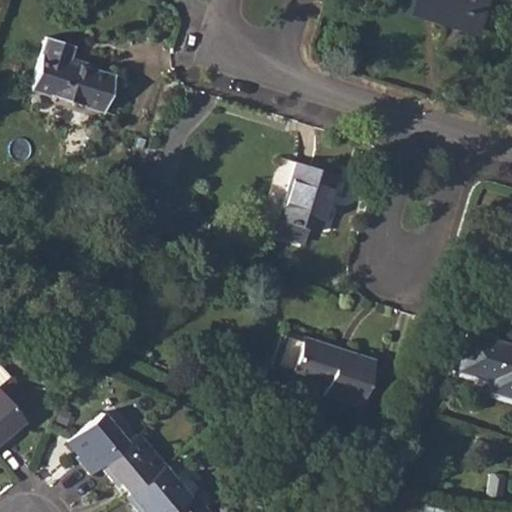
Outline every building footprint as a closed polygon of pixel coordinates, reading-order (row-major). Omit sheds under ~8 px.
[(396,0),(394,9),(423,18),(425,12),(473,26),(481,0),(396,0)] [(40,52),(30,87),(48,93),(48,95),(80,105),(81,103),(100,109),(111,75),(66,60),(70,44),(44,35),(39,52),(40,52)] [(278,219),(273,234),(301,243),(306,228),(315,231),(333,173),(294,161),(292,170),(277,217),(278,219)] [(274,366),(289,371),(324,383),(321,393),(322,394),(357,404),(371,359),(345,351),(344,353),(303,340),(304,336),(300,334),(299,336),(284,331),(277,334),(269,358),(274,366)] [(447,366),(445,372),(457,376),(459,370),(489,378),(486,389),(511,397),(511,345),(467,331),(456,368),(447,366)] [(0,444),(9,437),(6,434),(22,420),(0,393),(0,444)] [(74,456),(86,472),(97,465),(126,441),(101,410),(66,438),(78,453),(74,456)] [(126,441),(97,465),(109,480),(113,478),(125,492),(162,463),(136,432),(126,441)] [(125,492),(122,494),(135,510),(138,508),(141,511),(165,511),(167,511),(193,490),(196,488),(182,470),(173,477),(162,463),(125,492)] [(173,511),(211,511),(194,491),(171,510),(173,511)]
